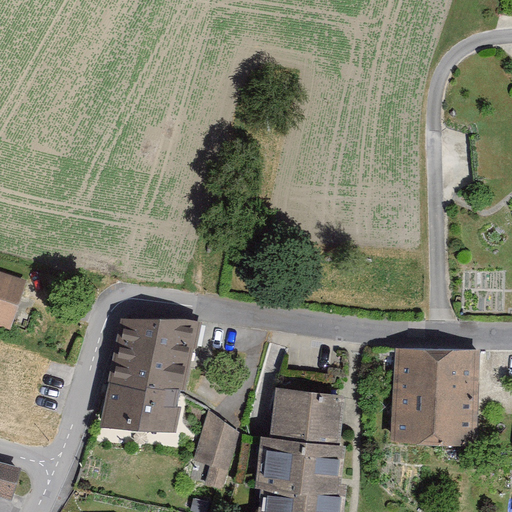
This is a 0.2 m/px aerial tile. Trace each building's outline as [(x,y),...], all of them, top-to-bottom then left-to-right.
[(0,268),(0,327),(14,332),(32,280),(0,268)] [(106,435),(177,437),(202,326),(120,325),(106,435)] [(481,355),(398,351),(394,449),(477,452),(481,355)] [(347,404),(279,398),(275,444),(266,444),(260,511),(346,511),(346,508),(351,455),(343,454),(345,431),(347,404)] [(205,488),(221,494),(240,441),(226,430),(210,418),(195,465),(211,471),(205,488)] [(27,471),(0,462),(0,505),(15,510),(27,471)]
